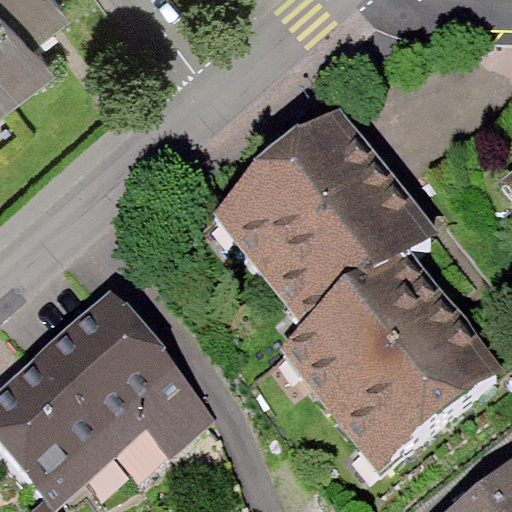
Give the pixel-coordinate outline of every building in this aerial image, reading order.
[(66,0),(0,0),(0,112),(65,64),(44,36),(76,12),(66,0)] [(434,249),(342,136),(221,234),(313,347),(410,271),(434,249)] [(511,163),(497,176),(511,194),(511,163)] [(503,389),(410,271),(313,347),(287,368),(380,485),(503,389)] [(110,292),(0,386),(0,446),(45,499),(53,510),(147,430),(171,458),(218,418),(110,292)] [(511,511),(511,484),(476,511),(511,511)] [(55,511),(53,510),(45,499),(29,511),(55,511)]
